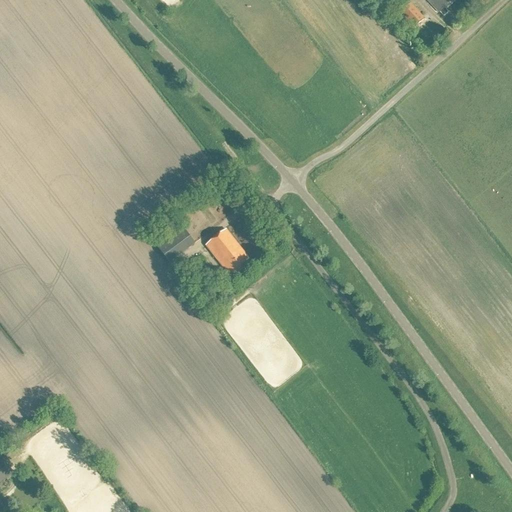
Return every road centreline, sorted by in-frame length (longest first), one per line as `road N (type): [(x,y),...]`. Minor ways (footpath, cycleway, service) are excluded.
road 1 (tertiary): [(511,470),(290,178)]
road 2 (unclassified): [(444,511),(453,488),(414,390),(271,204)]
road 3 (unclassified): [(290,178),(348,143),(504,0)]
road 4 (tertiary): [(290,178),(116,0)]
